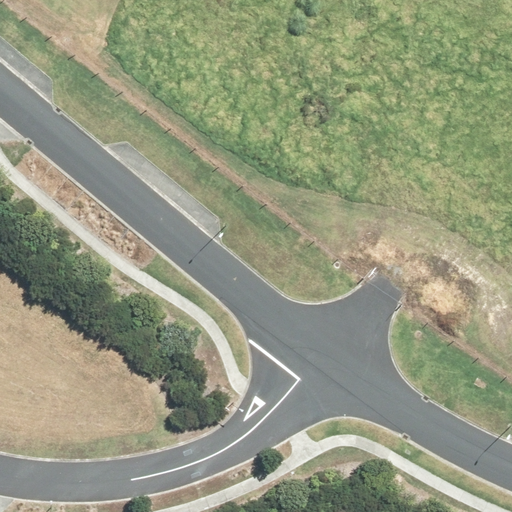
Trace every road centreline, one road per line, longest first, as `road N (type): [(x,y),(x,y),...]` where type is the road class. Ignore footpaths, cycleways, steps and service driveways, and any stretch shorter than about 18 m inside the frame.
road 1 (residential): [(329,351),(0,85)]
road 2 (residential): [(329,351),(254,431),(210,453),(105,478),(0,474)]
road 3 (residential): [(511,448),(329,351)]
